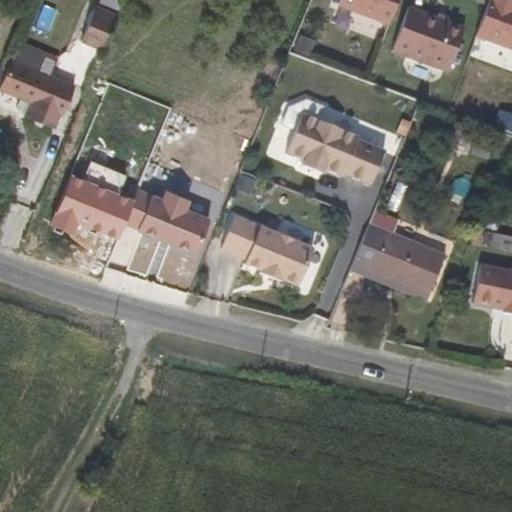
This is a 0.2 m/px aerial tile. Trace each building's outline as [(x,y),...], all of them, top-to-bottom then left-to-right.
[(390,25),(399,0),(341,0),(339,6),(390,25)] [(511,3),(503,0),(490,0),(477,37),(511,50),(511,3)] [(104,47),(117,16),(95,5),(81,37),(104,49),(104,47)] [(410,8),(408,12),(423,18),(425,14),(410,8)] [(464,30),(425,14),(423,18),(408,12),(394,52),(448,74),(464,30)] [(24,111),(53,123),(74,82),(11,56),(0,83),(0,84),(21,93),(17,102),(26,106),(24,111)] [(340,172),(368,184),(382,151),(354,139),(354,137),(314,119),(321,105),(300,95),(287,104),(279,120),(295,128),(284,152),(301,160),(299,165),(318,174),(321,167),(339,176),(340,172)] [(297,283),(310,249),(232,217),(220,246),(260,267),(259,270),(279,278),(280,276),(297,283)] [(368,225),(352,263),(429,296),(446,257),(368,225)] [(511,251),(511,249),(511,238),(490,233),(487,246),(511,251)] [(511,313),(511,268),(479,266),(474,310),(511,313)]
